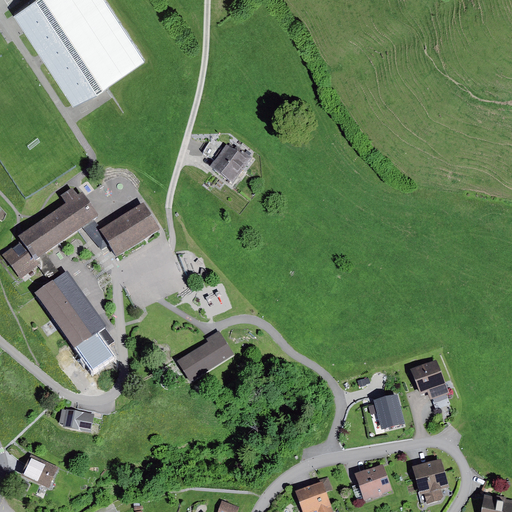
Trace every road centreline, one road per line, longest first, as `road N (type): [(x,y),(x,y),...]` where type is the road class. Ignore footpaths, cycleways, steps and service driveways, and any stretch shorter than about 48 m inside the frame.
road 1 (residential): [(0,341),(64,393),(101,401),(113,395),(125,374),(117,273),(165,246)]
road 2 (residential): [(257,511),(309,465),(431,441),(453,449),(465,470),(453,511)]
